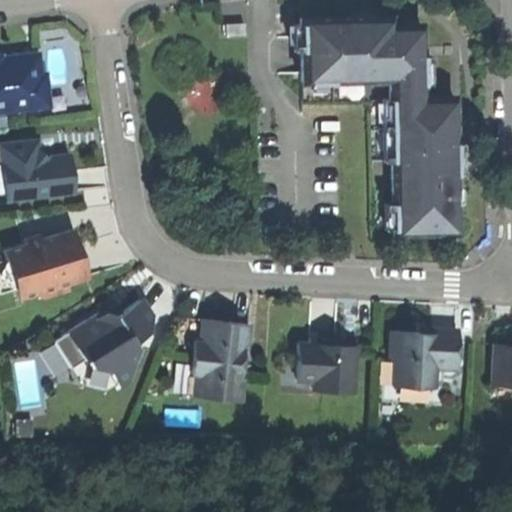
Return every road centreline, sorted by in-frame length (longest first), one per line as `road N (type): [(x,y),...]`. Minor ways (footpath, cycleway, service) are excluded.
road 1 (residential): [(511,288),(216,274),(182,267),(155,249),(130,192),(101,0)]
road 2 (unknown): [(248,0),(296,114),(306,205)]
